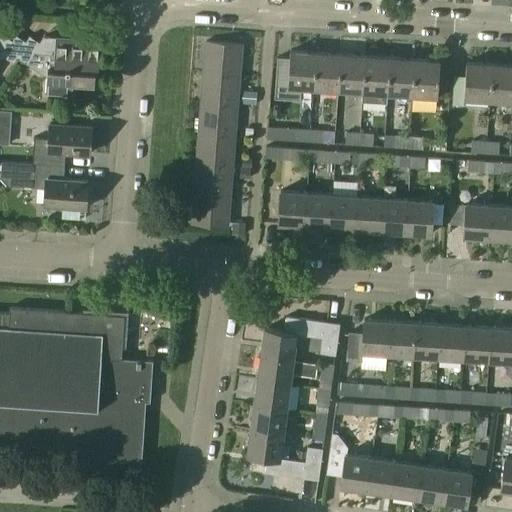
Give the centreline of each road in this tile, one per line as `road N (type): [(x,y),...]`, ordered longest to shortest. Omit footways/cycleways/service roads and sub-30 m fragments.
road 1 (residential): [(511,31),(142,19)]
road 2 (residential): [(511,288),(222,271)]
road 3 (residential): [(120,262),(142,19)]
road 4 (residential): [(191,505),(222,271)]
road 5 (residential): [(120,262),(0,254)]
